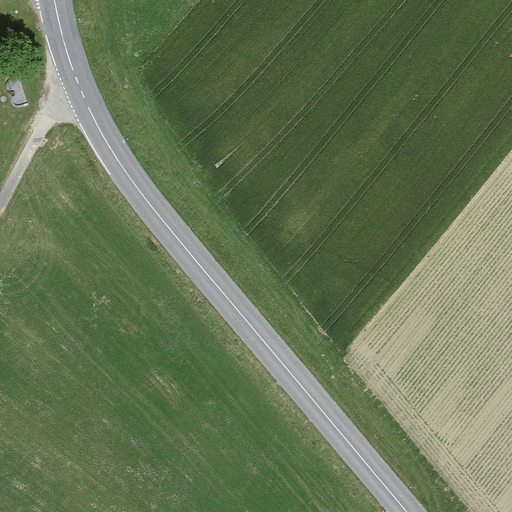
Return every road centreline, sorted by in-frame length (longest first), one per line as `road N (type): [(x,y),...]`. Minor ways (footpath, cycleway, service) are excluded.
road 1 (tertiary): [(407,511),(121,165),(90,110),(56,0)]
road 2 (track): [(77,74),(0,207)]
